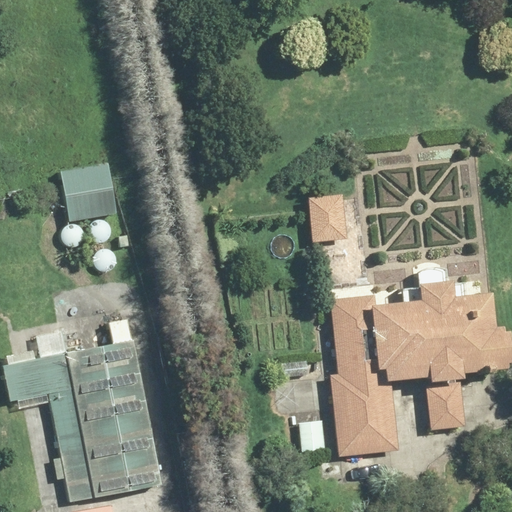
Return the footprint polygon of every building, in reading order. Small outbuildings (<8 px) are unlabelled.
[(103,161),(52,172),(62,219),(113,209),(103,161)] [(348,196),(304,199),(306,243),(350,240),(348,196)] [(376,291),(325,294),(332,370),(324,371),(331,452),(393,448),(389,387),(421,384),(424,428),(461,425),(457,381),(505,377),(502,336),(493,324),(491,295),(453,298),(452,289),(412,293),(412,301),(377,304),(376,291)] [(154,481),(126,339),(0,363),(0,402),(43,394),(55,453),(48,454),(53,475),(61,473),(67,499),(154,481)] [(319,420),(295,422),(298,455),(322,453),(319,420)]
